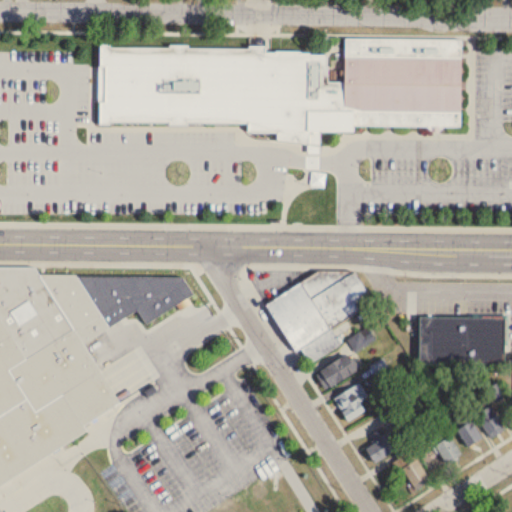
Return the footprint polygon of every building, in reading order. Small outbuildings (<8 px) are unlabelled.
[(99,46),(98,125),(247,127),(247,133),(277,133),(277,144),(319,144),(319,133),(353,134),(353,128),(460,129),(461,41),(344,40),(344,83),(327,83),(327,54),(265,53),(265,48),(99,46)] [(349,260),(268,304),(294,351),(301,347),(309,363),(341,346),(331,327),(373,305),(349,260)] [(119,406),(84,343),(108,330),(78,274),(38,274),(34,267),(0,266),(0,483),(86,436),(86,424),(119,406)] [(176,287),(113,287),(113,308),(177,308),(176,287)] [(506,365),(506,318),(420,317),(419,364),(506,365)] [(325,390),(356,371),(346,354),(315,372),(325,390)] [(366,411),(360,402),(368,397),(359,382),(334,398),(348,422),(366,411)] [(487,389),(494,402),(507,395),(500,382),(487,389)] [(389,427),(405,417),(396,402),(380,412),(389,427)] [(490,439),(505,430),(491,405),(476,414),(490,439)] [(399,444),(387,431),(365,450),(378,463),(399,444)] [(434,445),(446,465),(462,455),(450,436),(434,445)] [(396,458),(415,490),(430,482),(411,449),(396,458)] [(509,511),(511,511),(511,496),(503,501),(509,511)]
